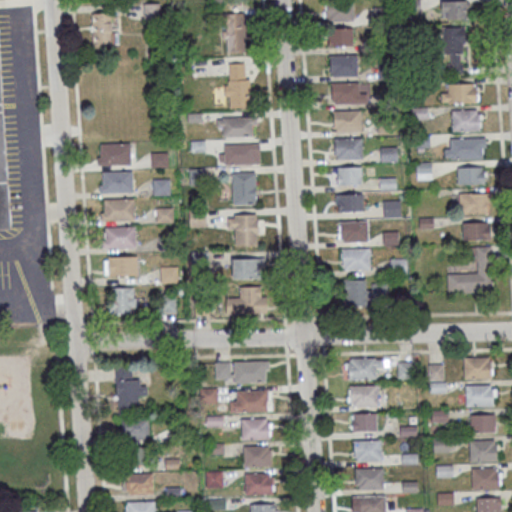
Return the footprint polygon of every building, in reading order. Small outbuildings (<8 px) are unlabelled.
[(470,1),(441,1),(441,19),(470,19),(470,1)] [(325,2),(325,21),(353,21),(353,2),(325,2)] [(144,18),(159,18),(159,4),(144,4),(144,18)] [(91,13),(91,46),(116,46),(116,32),(111,32),(111,13),(91,13)] [(245,51),(245,13),(224,13),(224,52),(245,51)] [(352,45),(352,27),(328,27),(328,45),(352,45)] [(444,73),(464,73),(464,27),(444,27),(444,73)] [(0,229),(12,229),(0,44),(0,229)] [(357,55),(329,55),(329,76),(357,76),(357,55)] [(248,62),(227,62),(227,107),(248,107),(248,62)] [(365,92),(359,92),(359,82),(331,82),(331,103),(365,103),(365,92)] [(476,83),(446,83),(446,91),(441,91),(441,102),(476,102),(476,83)] [(451,109),(451,129),(479,129),(479,109),(451,109)] [(361,130),(361,110),(333,110),(333,130),(361,130)] [(256,136),(256,117),(217,117),(217,136),(256,136)] [(362,158),(362,138),(334,138),(334,158),(362,158)] [(444,157),(485,157),(485,138),(444,138),(444,157)] [(130,143),(98,143),(98,165),(130,165),(130,143)] [(219,164),(254,164),(254,144),(219,144),(219,164)] [(167,167),(167,152),(152,152),(152,167),(167,167)] [(416,178),(430,178),(431,163),(417,162),(416,178)] [(337,167),(337,184),(362,184),(362,167),(337,167)] [(485,167),(457,167),(457,183),(485,183),(485,167)] [(204,168),(190,168),(190,183),(204,183),(204,168)] [(100,193),(132,193),(132,171),(100,171),(100,193)] [(232,203),(256,203),(256,172),(232,172),(232,203)] [(169,194),(169,178),(153,178),(153,194),(169,194)] [(487,193),(459,192),(459,212),(487,212),(487,193)] [(363,211),(363,193),(336,193),(336,211),(363,211)] [(134,220),(133,199),(102,199),(102,220),(134,220)] [(400,216),(400,199),(384,200),(384,216),(400,216)] [(156,221),(172,221),(172,207),(156,207),(156,221)] [(257,245),(257,213),(228,213),(228,229),(235,229),(235,245),(257,245)] [(368,220),(339,220),(339,241),(368,241),(368,220)] [(462,238),(490,238),(490,222),(462,222),(462,238)] [(135,226),(104,226),(104,247),(135,247),(135,226)] [(491,291),(491,246),(475,246),(476,273),(446,273),(447,292),(491,291)] [(342,269),(370,269),(370,248),(342,248),(342,269)] [(105,275),(137,275),(137,256),(105,256),(105,275)] [(232,278),(260,278),(260,258),(232,258),(232,278)] [(406,258),(390,259),(390,274),(407,273),(406,258)] [(386,282),(368,282),(368,279),(344,279),(344,303),(387,303),(386,282)] [(266,313),(266,286),(238,286),(238,296),(226,296),(226,313),(266,313)] [(135,312),(135,287),(111,287),(111,312),(135,312)] [(176,293),(159,293),(159,311),(176,311),(176,293)] [(491,357),(463,357),(463,377),(491,377),(491,357)] [(384,359),(346,359),(346,380),(376,380),(376,368),(384,368),(384,359)] [(268,382),(268,361),(215,360),(215,382),(268,382)] [(406,377),(410,367),(403,364),(398,374),(406,377)] [(115,367),(118,413),(139,412),(138,395),(143,395),(142,377),(132,378),(131,366),(115,367)] [(495,384),(465,384),(465,405),(495,405),(495,384)] [(377,406),(377,386),(349,386),(349,406),(377,406)] [(237,390),(237,400),(229,400),(229,411),(259,411),(259,390),(237,390)] [(377,413),(351,413),(351,430),(377,430),(377,413)] [(470,414),(470,431),(495,431),(495,414),(470,414)] [(241,418),(241,439),(269,438),(269,421),(266,421),(266,417),(241,418)] [(149,418),(122,418),(122,439),(149,439),(149,418)] [(381,440),(353,440),(353,460),(381,460),(381,440)] [(497,460),(497,440),(469,440),(469,460),(497,460)] [(242,446),(243,467),(271,466),(270,448),(267,448),(267,445),(242,446)] [(148,464),(148,447),(124,447),(124,464),(148,464)] [(355,488),(383,488),(383,467),(355,467),(355,488)] [(498,467),(471,467),(471,488),(498,488),(498,467)] [(206,486),(222,486),(222,470),(206,470),(206,486)] [(244,473),(244,494),(272,493),(272,476),(269,476),(269,472),(244,473)] [(122,473),(122,493),(152,493),(152,473),(122,473)] [(356,511),(385,511),(386,495),(356,495),(356,511)] [(501,511),(501,497),(476,497),(475,511),(501,511)] [(125,501),(124,511),(154,511),(155,501),(125,501)]
